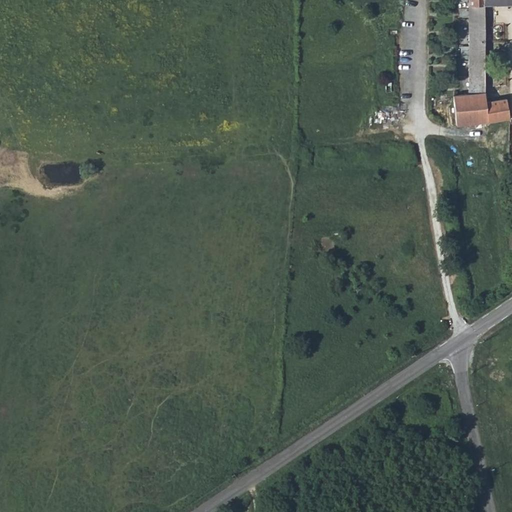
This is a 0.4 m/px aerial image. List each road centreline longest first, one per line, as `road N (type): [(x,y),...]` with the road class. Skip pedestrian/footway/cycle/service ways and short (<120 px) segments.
road 1 (tertiary): [(202,511),(455,341)]
road 2 (residential): [(455,341),(488,511)]
